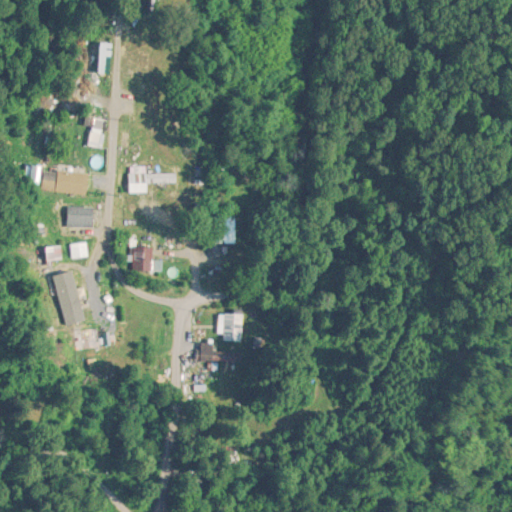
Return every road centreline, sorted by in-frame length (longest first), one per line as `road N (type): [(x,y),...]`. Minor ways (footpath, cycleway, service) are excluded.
road 1 (residential): [(183,301),(299,287),(321,220),(331,0)]
road 2 (residential): [(157,511),(183,301)]
